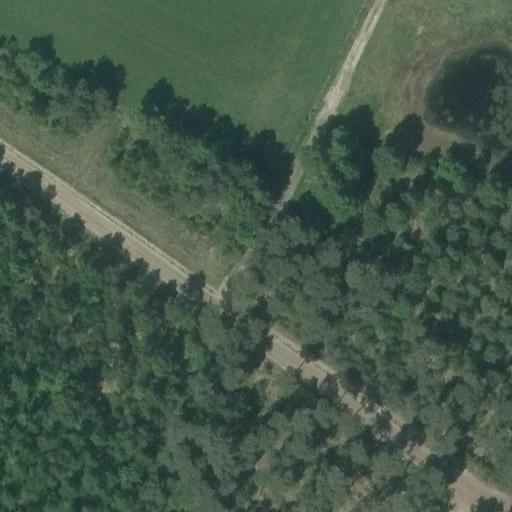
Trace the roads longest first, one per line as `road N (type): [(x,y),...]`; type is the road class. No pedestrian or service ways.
road 1 (track): [(489,511),(225,308),(0,151)]
road 2 (track): [(225,308),(381,0)]
